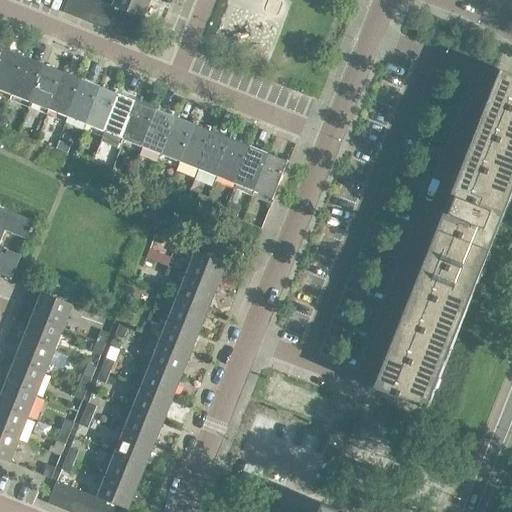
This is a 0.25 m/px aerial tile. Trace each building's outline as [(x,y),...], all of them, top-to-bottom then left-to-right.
[(75,17),(81,0),(68,0),(63,13),(75,17)] [(86,22),(94,0),(81,0),(75,17),(86,22)] [(97,26),(106,4),(95,0),(94,0),(86,22),(97,26)] [(143,19),(150,0),(116,0),(113,7),(117,9),(128,13),(139,17),(143,19)] [(117,9),(113,7),(106,4),(97,26),(108,31),(117,9)] [(119,35),(128,13),(117,9),(108,31),(119,35)] [(130,40),(139,17),(128,13),(119,35),(130,40)] [(142,44),(146,33),(150,22),(143,19),(139,17),(130,40),(142,44)] [(0,89),(12,95),(26,60),(7,52),(0,70),(0,89)] [(31,102),(45,67),(26,60),(12,95),(31,102)] [(49,109),(62,74),(45,67),(31,102),(49,109)] [(511,199),(511,76),(502,73),(376,390),(429,411),(511,199)] [(68,117),(82,82),(62,74),(49,109),(68,117)] [(87,124),(100,90),(82,82),(68,117),(87,124)] [(105,132),(119,97),(100,90),(87,124),(105,132)] [(124,139),(138,104),(119,97),(105,132),(124,139)] [(143,147),(157,112),(138,104),(124,139),(143,147)] [(161,154),(175,119),(157,112),(143,147),(161,154)] [(180,161),(193,127),(175,119),(161,154),(180,161)] [(198,169),(212,134),(193,127),(180,161),(198,169)] [(50,134),(46,143),(55,147),(59,137),(50,134)] [(217,176),(231,141),(212,134),(198,169),(217,176)] [(59,141),(56,149),(68,155),(71,146),(59,141)] [(236,183),(249,149),(231,141),(217,176),(236,183)] [(254,191),(268,156),(249,149),(236,183),(254,191)] [(287,164),(268,156),(254,191),(273,198),(272,199),(273,200),(288,163),(287,163),(287,164)] [(229,202),(224,215),(237,219),(242,207),(229,202)] [(0,244),(5,231),(28,240),(30,234),(32,234),(33,230),(32,229),(35,222),(0,208),(0,274),(11,279),(10,280),(12,281),(21,258),(8,253),(7,255),(0,251),(0,244)] [(256,217),(253,225),(260,228),(263,220),(256,217)] [(188,250),(178,246),(174,254),(185,258),(188,250)] [(197,252),(188,275),(217,287),(226,264),(197,252)] [(180,272),(169,268),(166,276),(177,280),(180,272)] [(209,309),(217,287),(188,275),(179,297),(209,309)] [(171,294),(160,290),(157,298),(168,303),(171,294)] [(64,329),(73,306),(42,294),(33,317),(64,329)] [(200,331),(209,309),(179,297),(170,319),(200,331)] [(162,317),(151,312),(148,320),(159,325),(162,317)] [(55,351),(64,329),(33,317),(24,339),(55,351)] [(191,354),(200,331),(170,319),(161,342),(191,354)] [(128,329),(120,325),(115,336),(123,340),(128,329)] [(105,345),(109,334),(101,331),(97,342),(105,345)] [(46,373),(55,351),(24,339),(16,361),(46,373)] [(101,356),(105,345),(97,342),(93,353),(101,356)] [(182,376),(191,354),(161,342),(152,364),(182,376)] [(114,363),(106,360),(102,370),(110,373),(114,363)] [(37,396),(46,373),(16,361),(7,383),(37,396)] [(173,398),(182,376),(152,364),(143,386),(173,398)] [(102,370),(98,381),(105,384),(110,373),(102,370)] [(92,379),(91,378),(84,376),(79,387),(87,390),(92,379)] [(0,406),(28,418),(37,396),(7,383),(0,400),(0,406)] [(265,413),(322,435),(333,407),(277,384),(265,413)] [(164,420),(173,398),(143,386),(134,408),(164,420)] [(83,401),(87,390),(79,387),(75,397),(83,401)] [(97,407),(89,404),(84,414),(92,417),(97,407)] [(0,432),(19,440),(28,418),(0,406),(0,432)] [(155,443),(164,420),(134,408),(125,431),(155,443)] [(88,428),(92,417),(84,414),(80,425),(88,428)] [(74,423),(73,423),(66,420),(61,431),(69,434),(74,423)] [(65,445),(69,434),(61,431),(57,442),(65,445)] [(146,465),(155,443),(125,431),(116,453),(146,465)] [(0,459),(10,463),(19,440),(0,432),(0,459)] [(79,451),(71,448),(67,459),(75,462),(79,451)] [(137,487),(146,465),(116,453),(107,475),(137,487)] [(70,473),(75,462),(67,459),(62,470),(70,473)] [(366,482),(371,468),(355,461),(350,476),(366,482)] [(55,469),(55,468),(47,466),(43,476),(51,479),(55,469)] [(128,510),(137,487),(107,475),(98,498),(102,499),(113,504),(124,508),(128,510)] [(59,508),(68,486),(57,482),(48,504),(59,508)] [(68,511),(71,511),(80,491),(68,486),(59,508),(68,511)] [(83,511),(91,495),(80,491),(71,511),(83,511)] [(96,511),(102,499),(98,498),(91,495),(83,511),(96,511)] [(109,511),(113,504),(102,499),(96,511),(109,511)]
